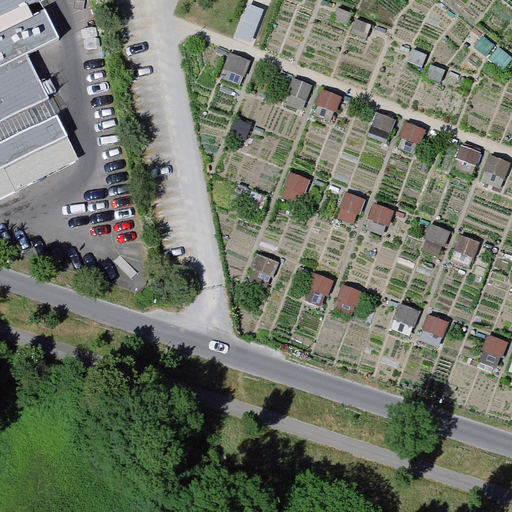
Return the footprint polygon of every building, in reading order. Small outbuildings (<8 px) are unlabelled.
[(54,1),(53,0),(0,0),(0,183),(13,177),(19,190),(71,164),(65,151),(75,146),(32,60),(54,50),(34,11),(54,1)] [(249,4),(235,37),(251,43),(265,10),(249,4)] [(341,11),(336,25),(351,30),(356,16),(341,11)] [(360,23),(355,38),(370,42),(375,28),(360,23)] [(483,39),(476,49),(487,58),(495,48),(483,39)] [(511,57),(503,50),(492,63),(505,74),(511,65),(511,57)] [(414,53),(411,64),(427,69),(430,58),(414,53)] [(233,57),(228,70),(248,79),(253,66),(233,57)] [(447,74),(434,68),(429,80),(442,85),(447,74)] [(295,80),(289,94),(309,102),(315,88),(295,80)] [(326,93),(321,108),(339,114),(344,99),(326,93)] [(379,115),(375,127),(394,134),(399,122),(379,115)] [(238,124),(233,136),(248,142),(254,130),(238,124)] [(409,125),(404,139),(424,148),(430,133),(409,125)] [(464,150),(461,161),(479,167),(483,156),(464,150)] [(511,166),(494,160),(490,172),(508,178),(511,167),(511,166)] [(292,176),(288,188),(306,195),(311,182),(292,176)] [(255,195),(250,208),(266,214),(271,202),(255,195)] [(348,195),(342,209),(362,218),(368,203),(348,195)] [(379,208),(374,220),(392,228),(397,215),(379,208)] [(433,228),(428,242),(448,249),(452,235),(433,228)] [(464,240),(459,253),(478,260),(483,247),(464,240)] [(261,257),(254,273),(276,281),(282,265),(261,257)] [(317,276),(311,290),(330,298),(336,284),(317,276)] [(345,287),(340,301),(361,310),(366,296),(345,287)] [(402,308),(396,323),(417,331),(423,316),(402,308)] [(432,319),(426,333),(446,342),(453,327),(432,319)] [(490,338),(485,352),(507,360),(511,346),(490,338)]
